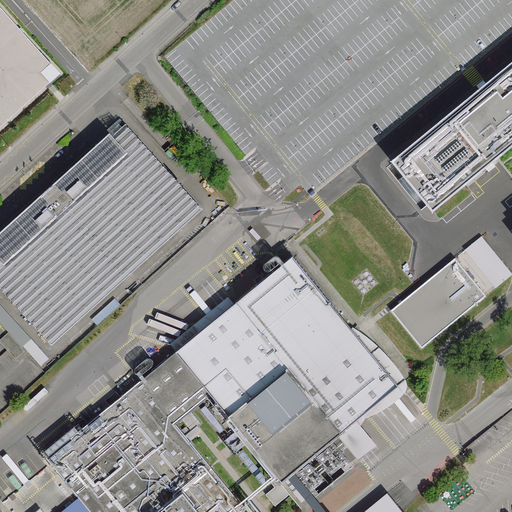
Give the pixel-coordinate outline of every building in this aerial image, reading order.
[(322,171),(327,186),(511,28),(511,0),(345,0),(330,13),(332,18),(320,18),(242,84),(253,116),(246,115),(240,98),(218,116),(254,158),(255,141),(280,142),(287,147),(284,150),(319,173),(322,171)] [(0,131),(63,76),(0,5),(0,131)] [(511,63),(392,162),(434,212),(511,148),(511,63)] [(205,212),(129,126),(113,140),(106,132),(0,226),(0,285),(54,346),(205,212)] [(418,289),(391,312),(423,349),(511,274),(511,271),(482,236),(418,289)] [(401,385),(294,254),(177,350),(48,455),(82,497),(93,511),(94,511),(245,511),(248,510),(177,424),(213,394),(283,480),(401,385)] [(0,300),(0,316),(44,364),(52,357),(0,301),(0,300)] [(399,511),(386,495),(363,511),(399,511)] [(82,497),(63,511),(91,511),(93,511),(82,497)]
